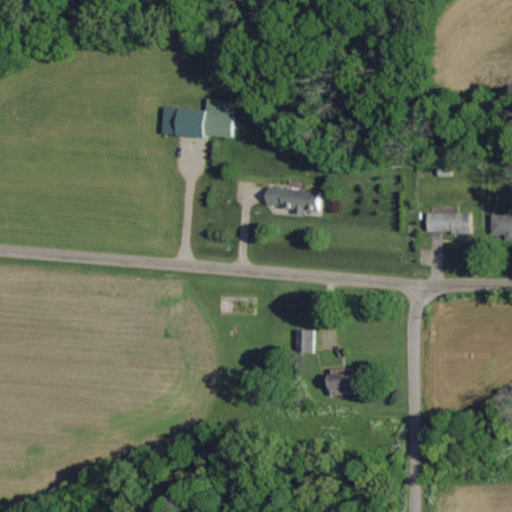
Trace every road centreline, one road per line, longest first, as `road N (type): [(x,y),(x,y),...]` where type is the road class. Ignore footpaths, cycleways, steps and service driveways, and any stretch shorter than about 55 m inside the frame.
road 1 (residential): [(0,244),(417,281)]
road 2 (residential): [(417,511),(417,281)]
